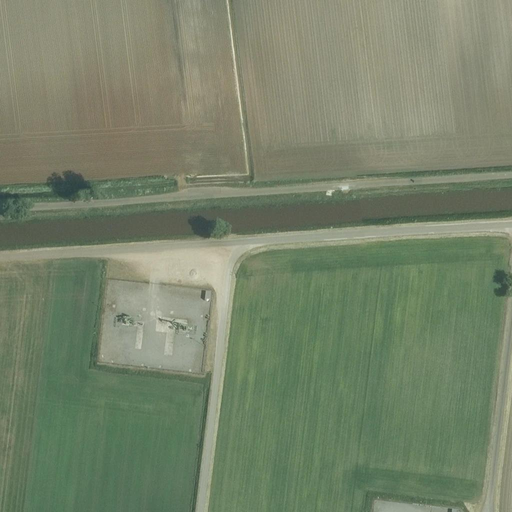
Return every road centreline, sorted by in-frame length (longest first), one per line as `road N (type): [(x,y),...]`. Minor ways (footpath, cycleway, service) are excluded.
road 1 (unclassified): [(511,175),(0,209)]
road 2 (track): [(197,511),(229,243)]
road 3 (track): [(511,317),(492,511)]
